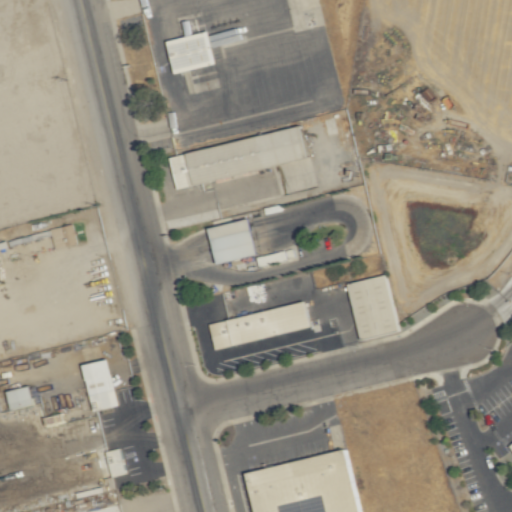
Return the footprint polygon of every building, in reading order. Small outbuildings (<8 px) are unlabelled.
[(169,73),(211,63),(204,31),(162,40),(169,73)] [(303,160),(297,128),(165,153),(172,186),(303,160)] [(212,263),(252,254),(244,218),(204,227),(212,263)] [(49,228),(53,248),(75,243),(70,223),(49,228)] [(344,282),(356,339),(394,330),(382,274),(344,282)] [(306,327),(301,302),(205,322),(210,348),(306,327)] [(114,405),(104,358),(79,364),(89,411),(114,405)] [(29,405),(24,385),(1,391),(6,410),(29,405)] [(100,461),(102,461),(105,476),(122,473),(117,448),(98,451),(100,461)] [(299,511),(351,501),(340,450),(242,470),(250,511),(299,511)]
